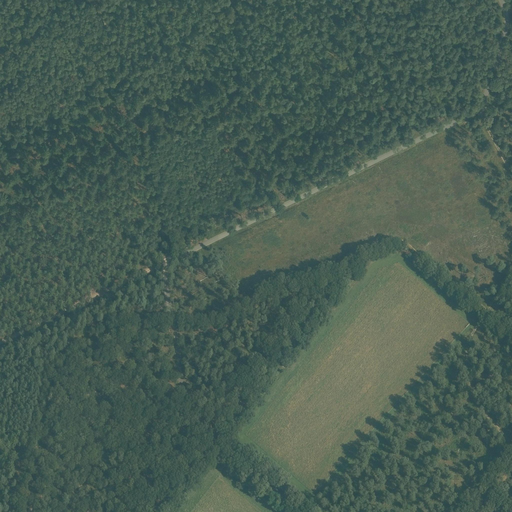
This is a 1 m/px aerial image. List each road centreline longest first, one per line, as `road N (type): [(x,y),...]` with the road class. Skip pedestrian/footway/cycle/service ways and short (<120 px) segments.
road 1 (unclassified): [(475,113),(173,258),(168,338),(199,409),(307,511)]
road 2 (track): [(17,511),(41,377),(95,329),(169,321)]
road 3 (track): [(86,0),(150,117),(149,170),(173,258)]
road 4 (track): [(0,344),(173,258)]
road 5 (unclassified): [(511,444),(467,391),(461,364),(482,308)]
